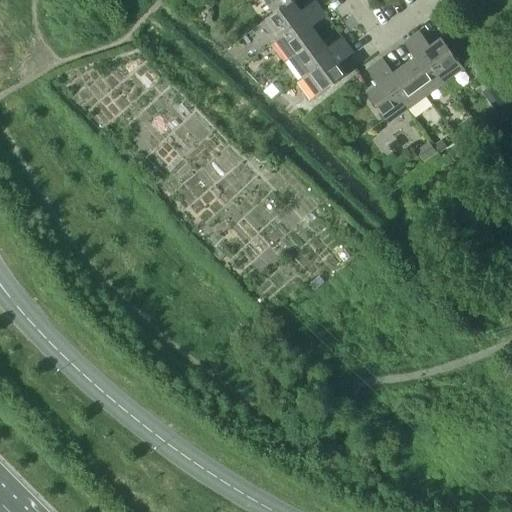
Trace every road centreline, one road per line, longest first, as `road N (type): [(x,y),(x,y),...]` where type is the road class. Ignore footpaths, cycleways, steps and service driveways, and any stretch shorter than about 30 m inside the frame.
road 1 (unknown): [(177,453),(152,447),(111,414),(0,288)]
road 2 (unknown): [(177,453),(292,511)]
